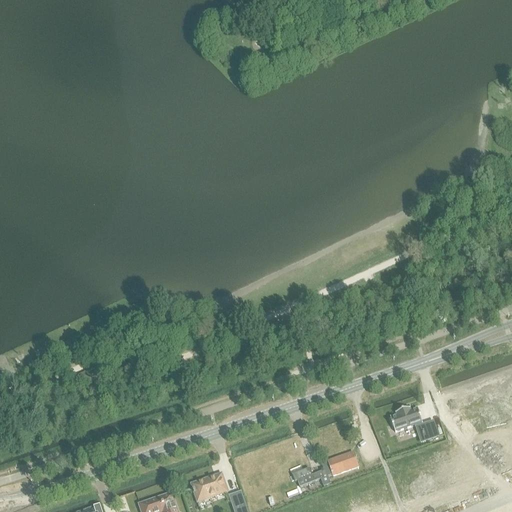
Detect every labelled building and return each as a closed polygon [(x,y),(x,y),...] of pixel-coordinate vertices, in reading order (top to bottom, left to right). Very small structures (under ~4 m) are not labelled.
[(108,378),(103,366),(77,377),(82,389),(108,378)] [(479,397),(468,401),(474,420),(486,416),(479,397)] [(468,401),(456,405),(463,424),(474,420),(468,401)] [(505,405),(498,408),(502,419),(509,417),(505,405)] [(498,408),(491,410),(496,422),(502,419),(498,408)] [(422,425),(420,418),(421,418),(420,416),(417,409),(417,410),(411,412),(410,410),(410,409),(395,414),(395,415),(396,414),(397,417),(391,419),(391,418),(390,418),(392,425),(392,427),(393,427),(395,434),(396,434),(396,433),(422,424),(422,425)] [(438,438),(433,422),(421,427),(426,442),(438,438)] [(453,423),(446,426),(451,438),(458,435),(453,423)] [(333,477),(359,468),(354,454),(328,463),(328,464),(333,477)] [(511,467),(509,458),(498,461),(499,463),(505,480),(511,477),(511,467)] [(328,464),(322,466),(327,479),(333,477),(328,464)] [(300,488),(325,478),(322,471),(313,475),(310,468),(294,474),(300,488)] [(228,493),(222,478),(203,484),(202,482),(194,485),(195,489),(193,490),(194,492),(193,492),(194,494),(195,494),(197,502),(203,500),(204,501),(228,493)] [(449,478),(438,481),(444,500),(453,497),(455,497),(449,478)] [(438,481),(428,485),(428,487),(434,504),(444,500),(438,481)] [(428,485),(417,488),(423,507),(432,504),(434,504),(428,487),(428,485)] [(417,488),(407,492),(408,494),(413,511),(423,507),(417,488)] [(407,492),(396,495),(401,511),(409,511),(412,511),(413,511),(408,494),(407,492)] [(247,511),(241,493),(229,497),(232,508),(233,511),(247,511)] [(177,511),(172,495),(157,500),(155,499),(150,501),(149,503),(139,506),(141,511),(177,511)] [(401,511),(396,495),(386,499),(387,501),(390,511),(401,511)]
